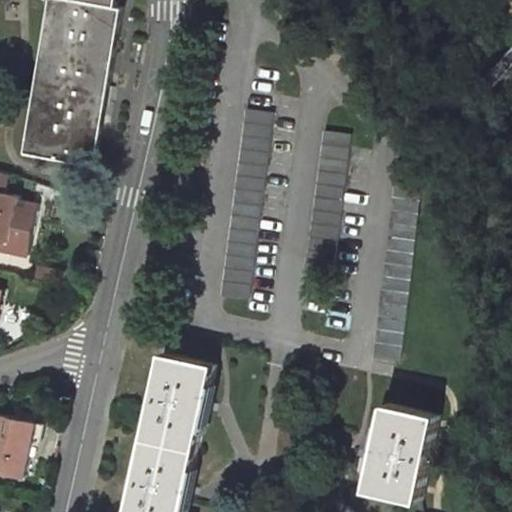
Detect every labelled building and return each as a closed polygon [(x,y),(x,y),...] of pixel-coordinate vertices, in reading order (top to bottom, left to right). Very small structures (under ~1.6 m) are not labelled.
[(55,0),(28,151),(96,164),(126,5),(118,4),(119,0),(55,0)] [(274,113),(248,109),(248,110),(224,294),(250,297),(274,113)] [(349,132),(327,130),(309,262),(331,265),(349,132)] [(426,174),(399,170),(399,171),(375,356),(402,358),(426,174)] [(23,194),(0,188),(0,234),(12,238),(10,249),(30,253),(42,202),(22,197),(23,194)] [(0,234),(0,246),(10,249),(12,238),(0,234)] [(220,363),(169,351),(132,511),(187,511),(191,494),(210,409),(220,363)] [(424,497),(443,413),(393,402),(383,445),(373,486),(424,497)] [(0,467),(27,473),(39,421),(0,412),(0,467)]
